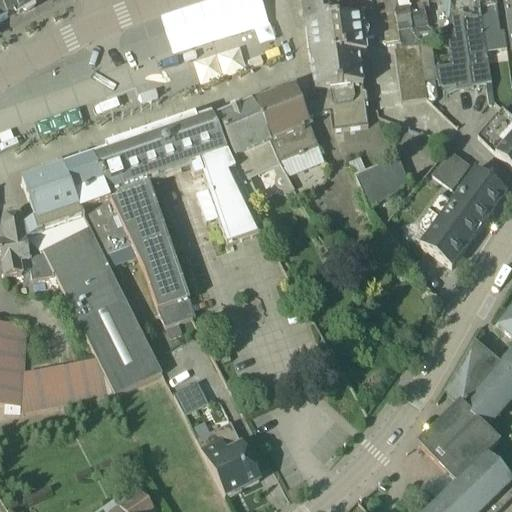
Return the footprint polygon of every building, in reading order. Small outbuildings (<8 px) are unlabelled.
[(0,0),(0,11),(5,21),(41,0),(0,0)] [(399,18),(395,0),(303,0),(301,4),(304,31),(399,18)] [(423,7),(421,0),(395,0),(399,18),(394,48),(392,54),(401,107),(425,103),(436,101),(423,7)] [(484,56),(476,0),(451,0),(451,1),(445,40),(450,69),(433,72),(436,92),(453,90),(454,95),(483,91),(486,110),(491,109),(484,56)] [(493,0),(476,0),(484,56),(504,53),(502,36),(498,37),(493,0)] [(511,0),(500,0),(509,55),(511,54),(511,0)] [(304,31),(308,66),(357,59),(366,58),(363,42),(376,40),(377,45),(385,50),(394,48),(399,18),(304,31)] [(362,95),(357,59),(308,66),(314,101),(316,106),(299,110),(305,121),(328,118),(330,135),(366,130),(363,108),(362,95)] [(250,109),(277,167),(316,151),(305,121),(299,110),(292,92),(250,109)] [(211,124),(251,209),(258,205),(248,183),(271,174),(274,180),(273,183),(273,185),(273,187),(274,190),(276,192),(280,194),(282,199),(293,194),(286,182),(277,167),(250,109),(249,108),(211,124)] [(511,123),(500,113),(475,142),(494,157),(492,159),(511,175),(511,123)] [(194,125),(180,130),(183,140),(174,143),(184,171),(193,168),(194,171),(189,172),(193,182),(201,180),(206,196),(194,200),(203,228),(216,223),(225,250),(255,239),(263,236),(251,209),(211,124),(209,120),(194,125)] [(104,156),(137,145),(180,130),(194,125),(193,121),(103,152),(104,156)] [(90,161),(131,250),(136,262),(142,274),(156,315),(168,344),(181,339),(177,328),(194,321),(146,184),(158,180),(149,152),(140,155),(137,145),(104,156),(90,161)] [(277,167),(286,182),(322,167),(316,151),(277,167)] [(506,197),(448,156),(431,181),(455,197),(449,206),(438,199),(414,233),(425,240),(419,249),(450,272),(506,197)] [(59,172),(101,261),(131,250),(90,161),(60,172),(60,170),(58,171),(59,172)] [(346,166),(367,214),(393,198),(406,185),(396,161),(364,174),(358,161),(346,166)] [(95,365),(113,401),(160,379),(107,273),(101,261),(59,172),(20,186),(34,225),(23,229),(24,244),(39,259),(42,257),(53,281),(95,365)] [(24,244),(23,229),(21,225),(18,221),(13,219),(8,219),(4,222),(1,226),(1,231),(3,246),(0,246),(0,268),(2,281),(21,279),(19,268),(27,266),(31,285),(53,281),(42,257),(39,259),(24,244)] [(499,511),(511,500),(511,488),(485,460),(498,448),(485,434),(488,432),(490,435),(499,425),(495,422),(511,403),(511,310),(496,329),(511,343),(511,349),(498,366),(474,346),(471,346),(443,395),(458,407),(414,449),(444,479),(426,496),(436,505),(429,511),(499,511)] [(219,340),(212,319),(196,324),(203,345),(219,340)] [(26,330),(0,328),(0,408),(20,410),(23,377),(26,330)] [(113,401),(95,365),(23,377),(20,410),(21,419),(113,401)] [(207,408),(196,386),(172,398),(183,420),(207,408)] [(229,427),(194,444),(223,502),(258,484),(229,427)] [(150,511),(138,494),(111,511),(150,511)]
